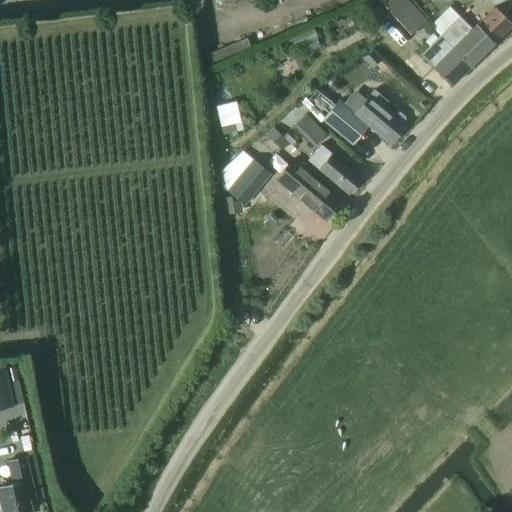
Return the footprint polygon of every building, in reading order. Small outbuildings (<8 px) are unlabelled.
[(411,34),(427,20),(407,0),(389,0),(384,5),(411,34)] [(460,15),(441,34),(472,63),(492,43),(511,25),(495,8),(476,26),(476,25),(472,29),(460,15)] [(437,38),(429,46),(420,55),(433,68),(450,85),(472,63),(441,34),(437,38)] [(335,105),(323,120),(351,144),(367,124),(369,125),(390,143),(405,125),(403,123),(405,120),(405,116),(400,112),(396,112),(393,116),(384,108),(388,102),(374,89),(366,100),(355,112),(345,104),(339,100),(335,105)] [(219,133),(239,130),(234,101),(214,104),(219,133)] [(307,114),(294,127),(314,146),(325,134),(307,114)] [(307,160),(319,169),(348,193),(360,178),(331,155),(320,145),(307,160)] [(271,173),(252,159),(242,151),(220,173),(222,191),(228,189),(227,191),(244,205),(271,173)] [(291,160),(275,178),(325,221),(341,202),(291,160)] [(4,368),(0,369),(0,410),(14,407),(4,368)] [(14,483),(0,486),(0,494),(4,511),(29,511),(31,511),(28,499),(35,497),(24,455),(8,459),(14,483)]
